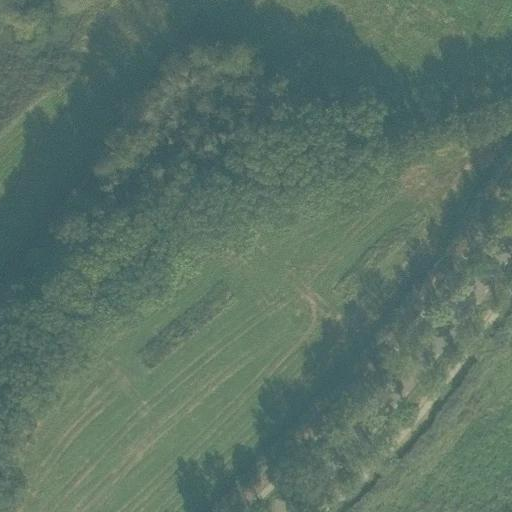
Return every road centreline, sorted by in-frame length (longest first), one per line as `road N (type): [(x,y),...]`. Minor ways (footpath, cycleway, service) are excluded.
road 1 (track): [(0,395),(99,287),(208,186),(319,147)]
road 2 (tertiary): [(295,511),(398,400),(511,233)]
